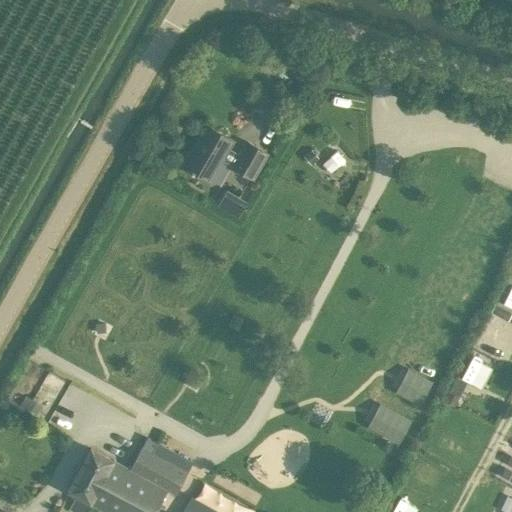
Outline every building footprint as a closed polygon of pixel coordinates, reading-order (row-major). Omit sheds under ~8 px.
[(299,84),(310,73),(299,63),(288,75),(299,84)] [(230,166),(229,167),(252,181),(267,154),(245,140),(237,153),(229,148),(233,141),(206,125),(182,167),(209,182),(221,161),(230,166)] [(330,170),(347,159),(340,149),(323,160),(330,170)] [(227,190),(221,206),(243,215),(250,199),(227,190)] [(469,190),(457,207),(478,222),(491,205),(469,190)] [(511,308),(511,284),(502,304),(511,308)] [(398,311),(409,314),(415,294),(404,291),(398,311)] [(511,329),(494,321),(484,342),(504,352),(511,335),(511,329)] [(389,359),(408,369),(423,341),(404,331),(389,359)] [(463,377),(481,386),(491,364),(473,355),(463,377)] [(51,369),(37,395),(53,404),(67,377),(51,369)] [(185,471),(191,461),(156,441),(151,453),(140,447),(129,469),(89,448),(66,491),(102,510),(99,511),(153,511),(165,491),(175,495),(187,472),(185,471)] [(508,479),(511,472),(511,471),(504,467),(500,475),(508,479)] [(183,511),(217,511),(191,498),(183,511)]
